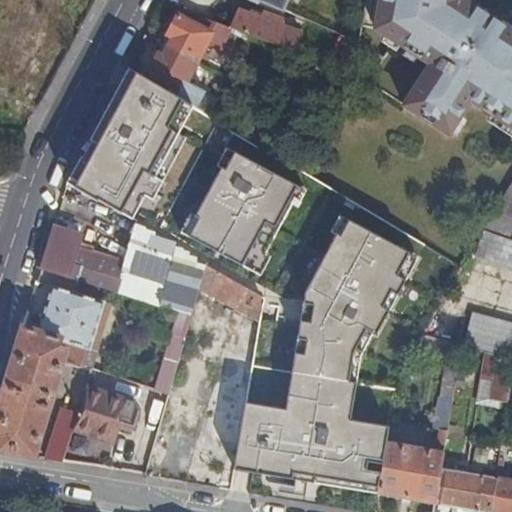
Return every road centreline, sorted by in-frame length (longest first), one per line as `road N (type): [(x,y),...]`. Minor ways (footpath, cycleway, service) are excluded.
road 1 (residential): [(241,511),(0,471)]
road 2 (tertiary): [(24,201),(125,0)]
